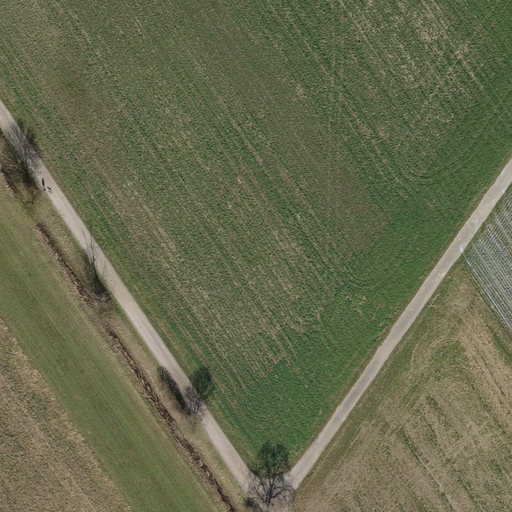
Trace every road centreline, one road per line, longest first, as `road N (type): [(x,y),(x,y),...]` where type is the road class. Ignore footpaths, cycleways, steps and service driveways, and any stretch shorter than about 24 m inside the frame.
road 1 (track): [(0,109),(269,511)]
road 2 (track): [(511,170),(272,511)]
